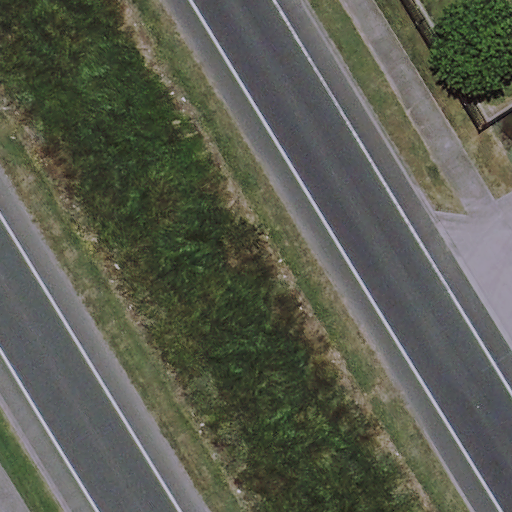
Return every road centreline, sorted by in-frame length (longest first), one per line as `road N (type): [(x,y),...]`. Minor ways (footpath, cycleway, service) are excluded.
road 1 (tertiary): [(244,0),(511,452)]
road 2 (tertiary): [(142,511),(0,282)]
